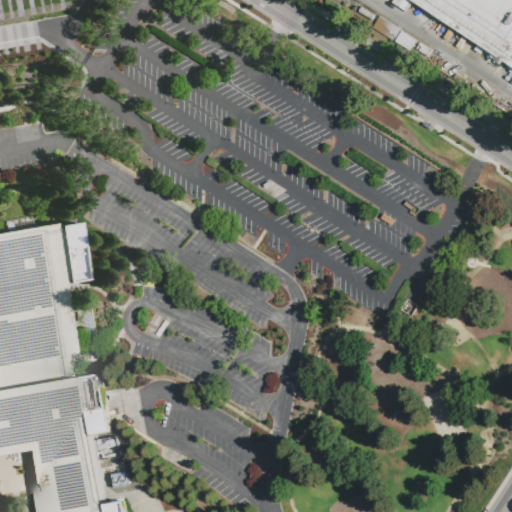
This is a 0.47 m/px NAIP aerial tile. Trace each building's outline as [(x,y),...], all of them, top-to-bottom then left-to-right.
[(511,0),(511,67),(502,61),(500,64),(489,57),(491,54),(483,48),(479,54),(472,50),(476,44),(466,37),(462,35),(453,29),(449,26),(408,0),(511,0)] [(379,17),(402,31),(394,42),(372,28),(379,17)] [(448,41),(444,38),(449,26),(453,29),(448,41)] [(402,31),(416,40),(409,52),(394,42),(402,31)] [(461,50),(457,47),(462,35),(466,37),(461,50)] [(446,70),(436,64),(439,58),(450,65),(446,70)] [(491,97),(482,87),(485,83),(494,94),(491,97)] [(425,123),(431,127),(429,131),(423,126),(425,123)] [(509,134),(500,129),(502,125),(511,131),(509,134)] [(427,167),(444,178),(441,183),(424,172),(427,167)] [(416,228),(408,240),(373,219),(382,206),(416,228)] [(469,213),(462,221),(458,218),(465,209),(469,213)] [(81,381),(83,381),(82,378),(101,375),(111,432),(92,435),(91,433),(89,433),(102,508),(105,508),(104,505),(124,502),(125,511),(0,511),(0,232),(53,223),(54,229),(56,229),(55,226),(75,223),(85,279),(66,283),(66,280),(63,281),(81,381)] [(162,319),(156,328),(153,326),(158,317),(162,319)] [(159,339),(156,337),(168,319),(171,321),(159,339)] [(185,471),(190,462),(195,463),(189,474),(185,471)] [(114,489),(112,475),(127,472),(129,486),(114,489)]
